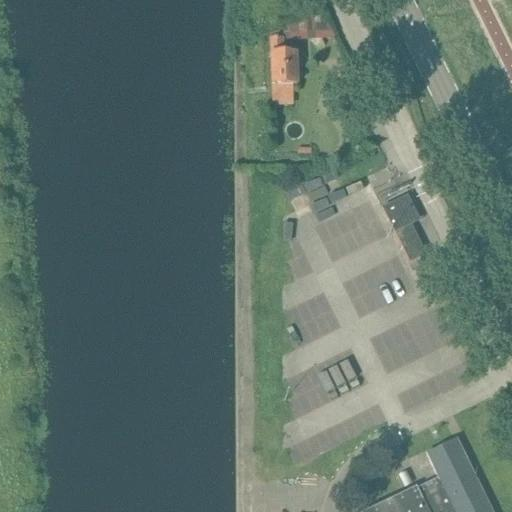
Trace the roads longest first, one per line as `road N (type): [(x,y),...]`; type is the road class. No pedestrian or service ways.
road 1 (secondary): [(396,0),(511,237)]
road 2 (unclassified): [(427,192),(335,0)]
